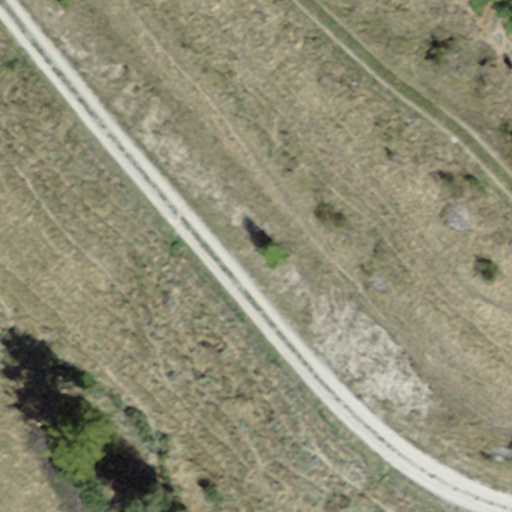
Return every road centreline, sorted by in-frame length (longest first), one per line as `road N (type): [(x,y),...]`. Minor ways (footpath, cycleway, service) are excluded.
road 1 (track): [(511,508),(455,486),(399,451),(323,378),(142,174),(5,0)]
road 2 (track): [(297,0),(511,194)]
